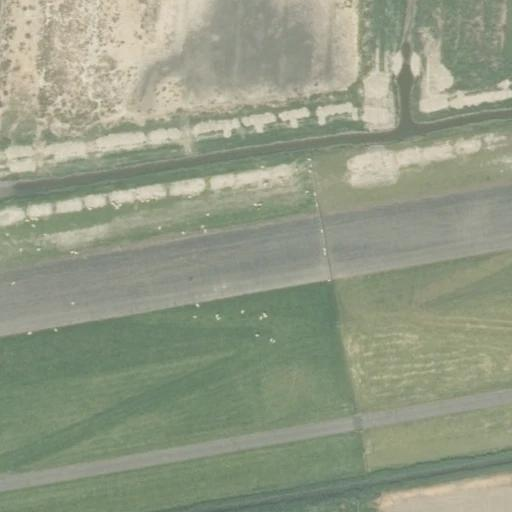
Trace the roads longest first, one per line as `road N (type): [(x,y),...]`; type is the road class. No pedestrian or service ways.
road 1 (track): [(0,326),(511,237)]
road 2 (track): [(96,309),(283,336),(0,463)]
road 3 (track): [(511,260),(394,316),(511,327)]
